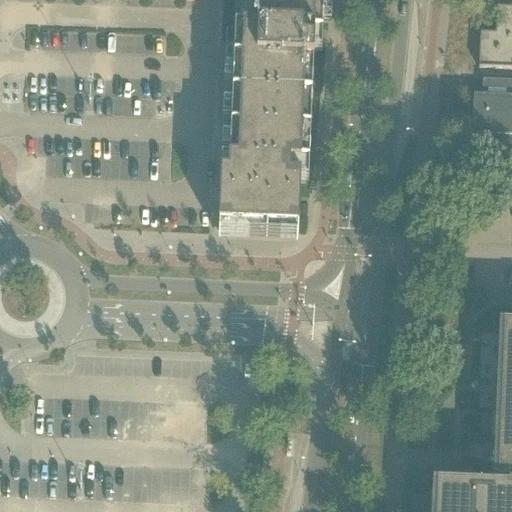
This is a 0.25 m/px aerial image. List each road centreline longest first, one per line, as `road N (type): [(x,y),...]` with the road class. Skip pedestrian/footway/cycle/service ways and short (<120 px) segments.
road 1 (secondary): [(373,278),(405,0)]
road 2 (secondary): [(374,0),(345,255)]
road 3 (unclassified): [(294,291),(66,285)]
road 4 (unclassified): [(66,319),(249,326)]
road 5 (secondary): [(348,511),(364,358)]
